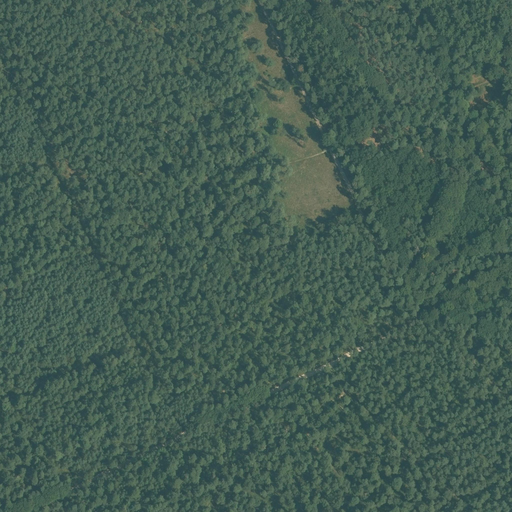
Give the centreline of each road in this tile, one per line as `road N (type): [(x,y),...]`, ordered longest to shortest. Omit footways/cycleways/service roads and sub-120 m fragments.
road 1 (track): [(409,309),(259,0)]
road 2 (unknown): [(29,511),(323,367)]
road 3 (track): [(511,49),(418,280),(404,286)]
road 4 (track): [(409,309),(302,315),(218,273)]
road 5 (track): [(338,144),(417,321)]
road 6 (track): [(343,387),(475,511)]
road 7 (track): [(320,511),(346,487),(306,423),(343,387)]
road 8 (track): [(270,0),(338,144)]
road 9 (track): [(458,94),(338,144)]
road 10 (track): [(218,273),(272,391)]
road 11 (unknown): [(417,321),(511,400)]
